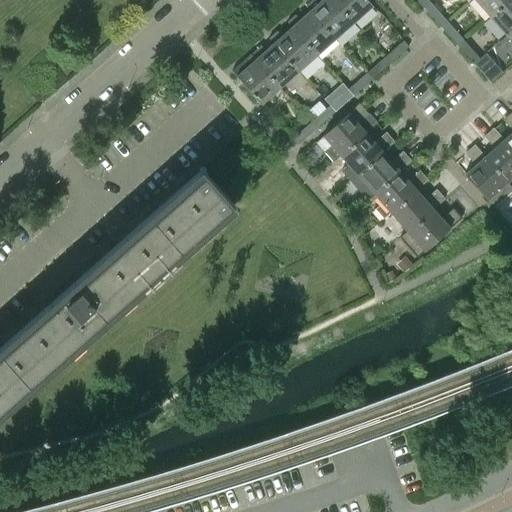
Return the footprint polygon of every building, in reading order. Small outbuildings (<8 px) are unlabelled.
[(305,6),(309,11),(310,10),(335,39),(353,22),(333,0),(321,0),(315,5),(311,1),(305,6)] [(333,0),(353,22),(372,6),(372,7),(373,6),(367,0),(333,0)] [(427,0),(417,0),(425,8),(431,3),(427,0)] [(475,0),(490,17),(508,0),(475,0)] [(511,0),(508,0),(490,17),(506,35),(511,29),(511,0)] [(434,7),(428,12),(441,27),(447,21),(434,7)] [(291,27),(317,55),(335,39),(310,10),(309,11),(297,22),(292,17),(287,22),(291,27)] [(450,25),(444,30),(457,45),(463,40),(450,25)] [(273,43),(298,71),(317,55),(291,27),(278,38),(274,33),(268,38),(273,43)] [(255,59),(280,88),(298,71),(273,43),(260,54),(256,49),(250,54),(254,59),(255,59)] [(384,57),(390,63),(405,49),(399,43),(384,57)] [(466,43),(460,49),(474,63),(480,58),(466,43)] [(480,58),(474,63),(477,67),(488,79),(490,82),(496,77),(502,72),(486,53),(480,58)] [(250,54),(232,71),(261,104),(262,104),(262,103),(280,88),(255,59),(254,59),(250,54)] [(366,73),(371,79),(386,66),(381,60),(366,73)] [(348,89),(353,95),(368,82),(363,76),(348,89)] [(329,105),(334,111),(349,98),(344,92),(329,105)] [(311,122),(316,128),(331,114),(326,108),(311,122)] [(332,162),(340,155),(366,132),(376,123),(368,113),(358,123),(349,112),(322,135),(331,145),(324,151),(332,161),(332,162)] [(511,112),(504,120),(511,129),(511,130),(503,139),(511,149),(511,112)] [(292,138),(297,144),(312,131),(307,125),(292,138)] [(507,182),(508,182),(511,177),(511,149),(503,139),(494,128),(485,137),(494,147),(484,156),(507,182)] [(349,180),(349,181),(383,151),(393,142),(385,132),(375,142),(366,132),(340,155),(348,164),(341,170),(349,180)] [(511,186),(508,182),(507,182),(484,156),(475,145),(466,153),(475,164),(464,173),(488,199),(495,207),(495,206),(495,205),(511,190),(511,186)] [(373,193),(399,170),(410,161),(402,152),(391,161),(383,151),(349,181),(350,180),(366,199),(365,199),(366,200),(373,193)] [(408,180),(399,170),(373,193),(381,202),(374,208),(383,218),(382,218),(383,219),(390,212),(416,189),(427,180),(419,171),(408,180)] [(204,173),(154,217),(98,267),(89,257),(42,299),(51,308),(0,353),(0,409),(182,248),(232,204),(233,205),(234,204),(204,171),(203,172),(204,173)] [(390,212),(406,231),(407,231),(433,208),(443,199),(435,190),(425,199),(416,189),(390,212)] [(442,218),(433,208),(407,231),(406,231),(399,238),(400,238),(416,256),(415,256),(416,257),(423,250),(424,251),(450,227),(461,217),(460,216),(459,217),(452,209),(442,218)]
